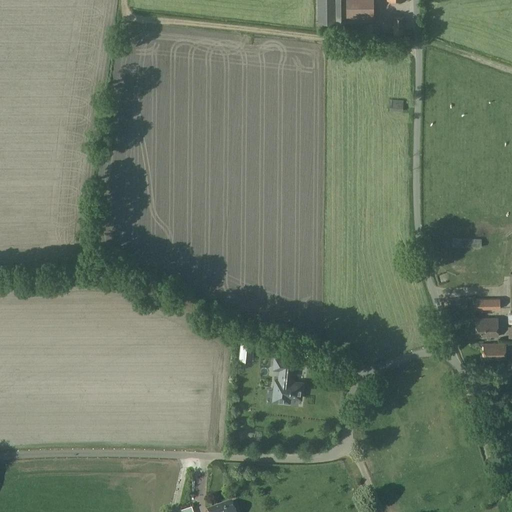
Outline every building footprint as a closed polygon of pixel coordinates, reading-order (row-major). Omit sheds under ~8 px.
[(337,24),(336,0),(317,0),(318,24),(337,24)] [(377,14),(376,6),(348,6),(348,15),(377,14)] [(394,18),(393,25),(393,34),(404,34),(404,18),(394,18)] [(389,111),(403,112),(403,101),(390,100),(389,111)] [(452,246),(481,248),(482,239),(453,238),(452,246)] [(475,299),(475,310),(500,309),(500,299),(475,299)] [(476,337),(498,337),(498,318),(476,319),(476,337)] [(241,336),(238,359),(252,361),(255,338),(241,336)] [(484,359),(506,359),(506,343),(484,343),(484,359)] [(294,371),(295,359),(275,357),(274,369),(280,370),(279,380),(275,380),(274,389),(279,389),(278,401),(289,402),(290,396),(299,397),(300,393),(302,393),(303,383),(292,382),(293,371),(294,371)] [(304,382),(304,394),(313,394),(313,390),(330,389),(330,381),(304,382)] [(236,511),(236,508),(234,508),(233,508),(231,503),(207,511),(236,511)]
